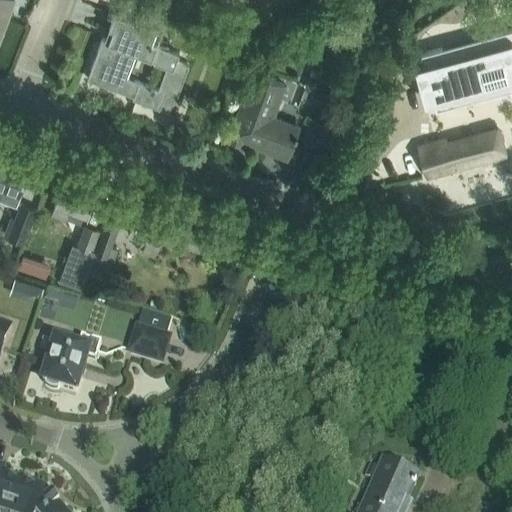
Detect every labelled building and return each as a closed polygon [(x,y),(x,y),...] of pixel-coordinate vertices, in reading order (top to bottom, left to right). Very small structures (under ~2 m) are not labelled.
[(0,0),(0,33),(12,0),(0,0)] [(108,27),(113,28),(109,39),(102,36),(86,77),(133,94),(132,97),(159,107),(165,91),(176,95),(189,61),(179,58),(182,52),(159,44),(158,45),(155,43),(160,29),(114,12),(108,27)] [(423,62),(414,64),(424,101),(433,98),(435,108),(456,102),(453,92),(507,77),(511,96),(511,26),(420,52),(423,62)] [(229,34),(224,46),(240,51),(244,40),(229,34)] [(296,136),(297,132),(296,132),(299,123),(272,113),(284,82),(253,71),(228,137),(241,142),(242,139),(287,155),(294,136),(296,136)] [(320,149),(337,117),(322,109),(304,140),(320,149)] [(416,139),(427,175),(506,153),(497,126),(445,140),(444,137),(429,141),(427,135),(416,139)] [(0,197),(16,204),(21,190),(18,189),(29,160),(0,148),(0,197)] [(65,174),(51,213),(65,218),(70,206),(85,211),(95,185),(65,174)] [(139,201),(129,227),(143,233),(138,245),(153,251),(168,212),(139,201)] [(8,236),(23,242),(36,208),(21,202),(8,236)] [(118,246),(112,244),(119,223),(107,218),(102,230),(96,249),(88,271),(107,278),(118,246)] [(88,271),(96,249),(102,230),(86,224),(78,245),(74,243),(61,281),(82,288),(88,271)] [(199,248),(204,234),(179,224),(174,239),(199,248)] [(23,255),(19,267),(28,270),(32,258),(23,255)] [(33,283),(27,298),(37,301),(42,286),(33,283)] [(0,359),(11,327),(0,323),(0,359)] [(130,354),(161,363),(168,340),(137,330),(130,354)] [(95,362),(101,344),(81,338),(78,349),(55,342),(42,383),(46,384),(45,386),(47,388),(49,389),(51,390),(53,390),(56,390),(58,390),(59,388),(76,393),(80,378),(81,378),(81,377),(80,377),(83,369),(84,369),(84,368),(83,368),(86,359),(95,362)] [(381,467),(361,511),(406,511),(410,504),(406,502),(413,486),(414,487),(416,484),(414,483),(417,476),(392,465),(389,471),(381,467)] [(63,511),(57,504),(43,488),(1,474),(3,469),(0,467),(0,502),(27,511),(26,511),(63,511)]
